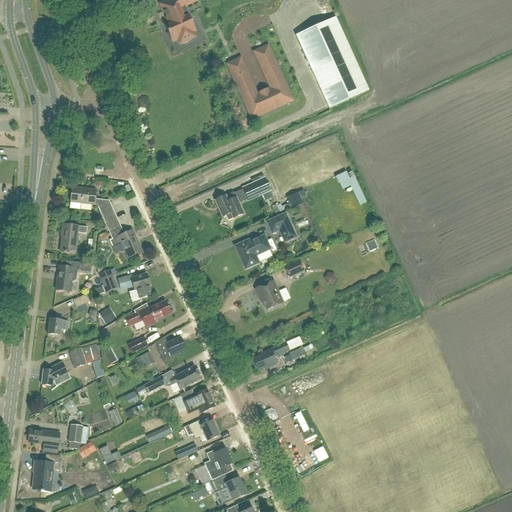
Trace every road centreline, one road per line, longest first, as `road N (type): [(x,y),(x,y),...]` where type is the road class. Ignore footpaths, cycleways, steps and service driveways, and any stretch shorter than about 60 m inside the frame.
road 1 (unclassified): [(117,137),(287,511)]
road 2 (tertiary): [(0,492),(36,196)]
road 3 (track): [(238,403),(420,321)]
road 4 (unknown): [(101,0),(71,19),(101,88),(99,107)]
